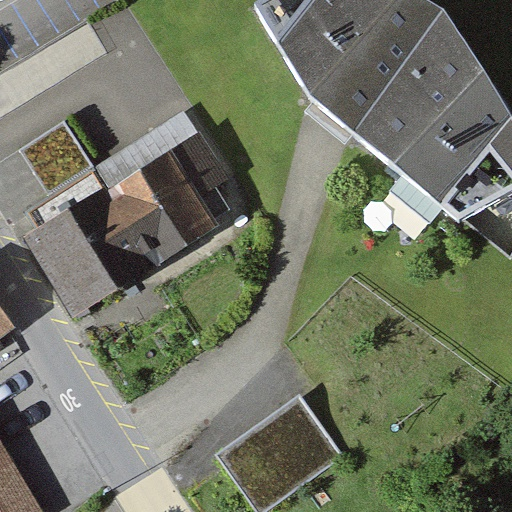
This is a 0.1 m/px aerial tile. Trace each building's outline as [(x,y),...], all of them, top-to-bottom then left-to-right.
[(418,0),(281,0),(259,13),(316,107),(463,226),(511,264),(511,262),(511,113),(496,83),(451,18),(418,0)] [(199,136),(38,234),(80,304),(215,222),(196,191),(222,175),(199,136)] [(0,341),(18,327),(0,304),(0,341)] [(299,401),(218,457),(256,511),(266,511),(340,461),(299,401)] [(45,511),(0,436),(0,511),(45,511)]
